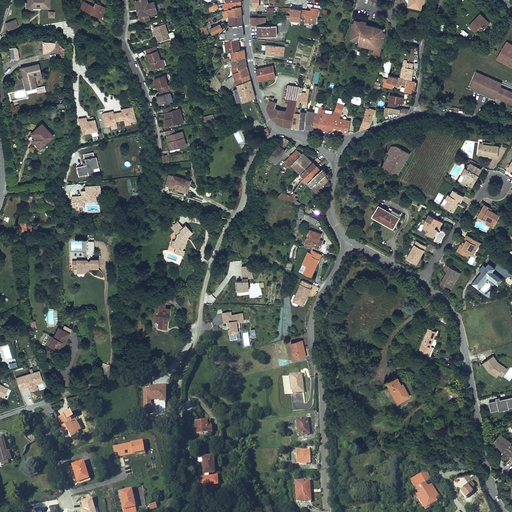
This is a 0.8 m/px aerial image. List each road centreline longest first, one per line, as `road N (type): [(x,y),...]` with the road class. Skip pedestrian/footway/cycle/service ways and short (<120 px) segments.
road 1 (residential): [(279,130),(251,152),(242,203),(217,242),(178,385),(180,511)]
road 2 (unclassified): [(328,511),(311,329),(347,242)]
road 3 (residential): [(487,467),(459,324),(421,284)]
road 4 (residential): [(155,153),(145,96),(122,44),(121,0)]
road 5 (residential): [(279,130),(255,87),(246,0)]
road 6 (residential): [(0,417),(118,376)]
